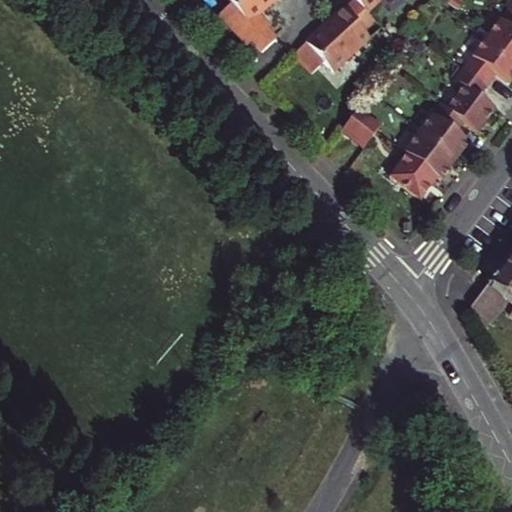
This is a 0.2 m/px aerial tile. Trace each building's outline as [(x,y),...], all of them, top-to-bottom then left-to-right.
[(236,35),(259,15),(275,0),(225,0),(230,5),(219,16),(236,35)] [(353,0),(352,0),(342,10),(363,32),(374,22),(366,13),(353,0)] [(353,0),(366,13),(380,0),(353,0)] [(511,13),(507,10),(501,5),(478,35),(511,60),(511,13)] [(342,10),(293,55),(311,74),(323,63),(332,73),(369,39),(363,32),(342,10)] [(259,15),(236,35),(246,46),(251,42),(264,30),(269,26),(259,15)] [(251,42),(262,53),(274,41),(264,30),(251,42)] [(511,60),(478,35),(456,64),(480,83),(488,72),(501,82),(511,67),(511,60)] [(457,119),(470,129),(488,105),(472,93),(480,83),(456,64),(447,76),(456,82),(439,105),(457,119)] [(433,100),(411,130),(448,158),(464,137),(450,127),(457,119),(439,105),(433,100)] [(357,109),(340,132),(351,141),(369,118),(357,109)] [(369,118),(351,141),(362,150),(380,126),(369,118)] [(411,130),(397,148),(399,150),(431,173),(434,176),(448,158),(411,130)] [(399,150),(382,172),(413,196),(431,173),(399,150)] [(511,271),(504,265),(489,285),(472,307),(500,329),(511,315),(511,313),(511,271)] [(374,360),(362,365),(367,378),(379,373),(374,360)]
